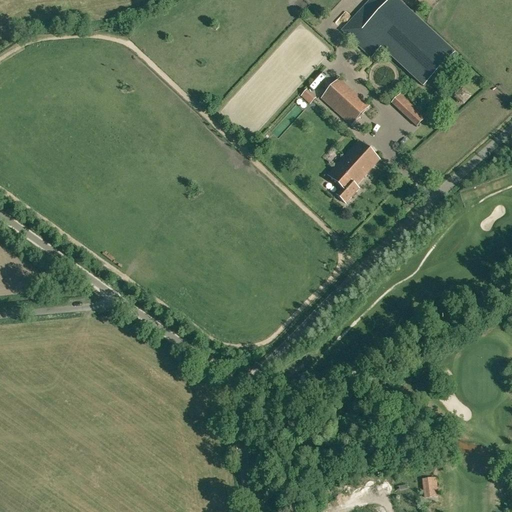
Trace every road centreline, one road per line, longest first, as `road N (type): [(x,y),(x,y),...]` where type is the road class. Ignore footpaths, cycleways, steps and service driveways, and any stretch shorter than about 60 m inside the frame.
road 1 (unclassified): [(236,393),(511,130)]
road 2 (track): [(511,281),(366,383)]
road 3 (track): [(246,504),(366,383)]
road 4 (tertiary): [(124,304),(0,216)]
road 5 (tertiary): [(236,393),(217,370),(124,304)]
road 6 (track): [(236,393),(254,400),(366,383)]
road 7 (unclassified): [(0,316),(124,304)]
